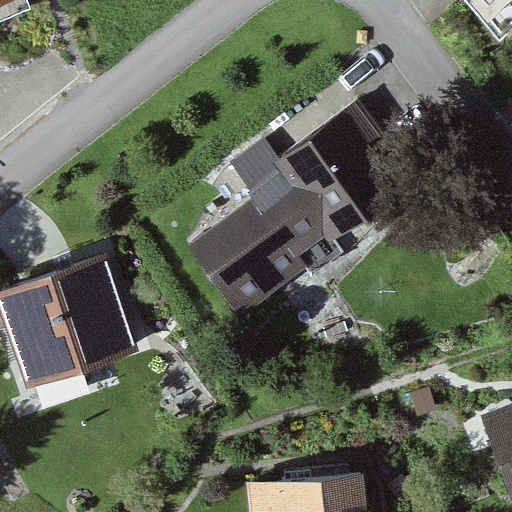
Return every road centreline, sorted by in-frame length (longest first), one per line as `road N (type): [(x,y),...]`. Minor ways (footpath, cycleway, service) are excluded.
road 1 (residential): [(238,0),(72,120),(0,185)]
road 2 (residential): [(511,183),(373,0)]
